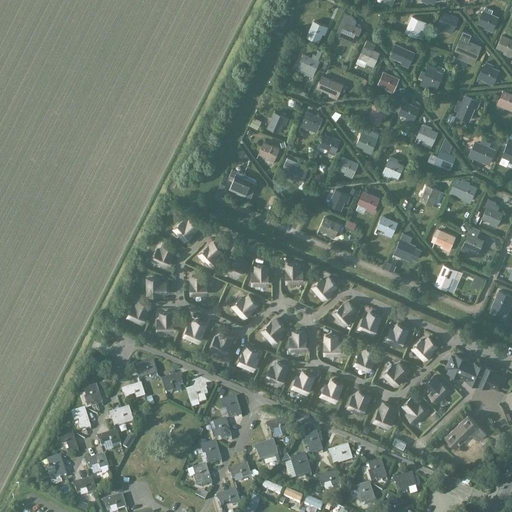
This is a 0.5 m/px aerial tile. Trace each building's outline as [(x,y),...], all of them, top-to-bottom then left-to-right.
[(485,26),(484,28),(492,32),(498,17),(482,9),(476,22),(485,26)] [(445,27),(444,29),(452,33),(458,17),(442,10),(437,23),(445,27)] [(344,12),(336,32),(340,33),(338,36),(354,43),(360,28),(354,25),(356,21),(352,16),(344,12)] [(420,29),(423,30),(426,22),(411,15),(404,32),(417,37),(420,29)] [(322,34),(324,35),(328,27),(312,20),(305,36),(318,42),(322,34)] [(462,32),(453,51),(465,56),(464,58),(474,63),(481,47),(467,41),(470,35),(462,32)] [(504,51),(503,53),(511,56),(511,53),(511,38),(501,34),(496,47),(504,51)] [(366,40),(359,57),(366,61),(365,63),(372,66),(373,66),(379,52),(372,49),(374,43),(366,40)] [(415,52),(395,43),(389,56),(401,62),(400,64),(408,67),(415,52)] [(312,53),(311,57),(303,53),(297,66),(313,73),(319,61),(320,60),(323,52),(317,50),(315,54),(312,53)] [(483,63),(477,77),(485,81),(493,85),(499,70),(492,67),(493,65),(486,62),(485,64),(483,63)] [(435,91),(443,73),(437,70),(437,67),(428,63),(425,71),(421,70),(418,77),(421,79),(419,84),(435,91)] [(399,77),(382,70),(377,83),(386,87),(385,89),(392,92),(399,77)] [(321,75),(316,87),(321,90),(329,94),(328,96),(336,100),(343,84),(327,77),(321,75)] [(511,93),(503,89),(496,104),(511,110),(511,93)] [(457,100),(454,109),(458,110),(456,115),(461,117),(468,121),(474,108),(473,107),(475,101),(479,102),(479,101),(465,95),(462,102),(457,100)] [(406,117),(405,119),(412,122),(419,107),(403,100),(398,113),(406,117)] [(373,103),(366,120),(379,124),(382,117),(385,117),(388,109),(373,103)] [(322,117),(306,110),(300,125),(316,132),(322,117)] [(283,125),(285,126),(288,118),(273,111),(266,127),(279,133),(283,125)] [(421,124),(415,137),(423,140),(421,143),(430,148),(437,131),(431,129),(432,126),(423,122),(422,124),(421,124)] [(361,131),(355,144),(363,148),(362,150),(371,154),(377,138),(379,134),(363,127),(361,131)] [(327,149),(326,151),(334,155),(340,140),(324,133),(319,146),(327,149)] [(445,136),(433,163),(449,170),(456,155),(448,152),(451,144),(445,136)] [(475,141),(468,157),(472,159),(474,155),(482,159),(483,158),(489,161),(488,164),(489,164),(495,150),(488,147),(490,143),(482,139),(480,144),(475,141)] [(511,142),(508,140),(501,156),(509,159),(508,162),(511,164),(511,142)] [(266,157),(265,159),(273,162),(279,148),(263,141),(257,153),(266,157)] [(345,172),(344,174),(352,177),(358,162),(342,155),(336,168),(345,172)] [(390,174),(390,176),(397,180),(404,165),(388,158),(382,170),(390,174)] [(307,169),(291,162),(286,175),(294,179),(293,181),(301,184),(307,169)] [(250,186),(249,185),(251,181),(243,177),(245,174),(232,169),(229,174),(233,176),(228,189),(244,196),(246,191),(248,191),(250,186)] [(461,198),(460,200),(469,204),(477,186),(469,183),(469,182),(461,178),(461,179),(455,177),(448,193),(461,198)] [(435,197),(437,198),(441,191),(426,184),(419,200),(431,206),(435,197)] [(344,201),(346,202),(349,195),(335,188),(328,204),(340,210),(344,201)] [(379,198),(364,191),(358,204),(366,207),(365,209),(373,213),(379,198)] [(487,198),(484,206),(486,207),(481,218),(489,222),(488,224),(496,227),(502,212),(497,210),(498,206),(494,204),(495,202),(487,198)] [(385,231),(383,234),(390,236),(396,222),(382,215),(376,227),(385,231)] [(326,232),(325,234),(333,238),(340,223),(323,216),(318,229),(326,232)] [(182,221),(174,228),(185,240),(193,232),(192,232),(197,227),(190,219),(184,224),(182,221)] [(467,234),(462,245),(469,249),(468,250),(477,254),(483,240),(476,237),(479,229),(470,225),(466,234),(467,234)] [(436,228),(430,240),(442,245),(441,247),(449,251),(455,236),(436,228)] [(402,233),(395,251),(403,254),(409,256),(408,260),(409,260),(415,246),(408,243),(411,237),(402,233)] [(207,246),(199,253),(209,265),(217,258),(215,255),(220,250),(213,242),(208,247),(207,246)] [(156,249),(152,259),(167,265),(171,256),(170,255),(173,248),(163,244),(160,251),(156,249)] [(229,259),(225,269),(240,275),(244,265),(240,264),(243,257),(233,253),(230,259),(229,259)] [(287,271),(286,271),(286,282),(302,282),(302,271),(298,271),(298,264),(287,264),(287,271)] [(452,277),(454,278),(457,270),(442,264),(434,284),(446,290),(452,277)] [(255,266),(255,273),(251,273),(252,284),(268,284),(267,273),(266,273),(266,266),(255,266)] [(206,293),(206,283),(202,283),(202,275),(191,275),(191,283),(190,283),(190,293),(206,293)] [(321,279),(312,286),(323,298),(331,291),(330,290),(336,285),(329,277),(323,282),(321,279)] [(158,294),(158,293),(166,293),(166,282),(158,282),(158,278),(147,278),(148,294),(158,294)] [(511,301),(511,295),(498,290),(489,312),(501,317),(504,312),(507,313),(511,301)] [(243,301),(240,298),(232,305),(243,317),(251,310),(250,309),(256,304),(248,296),(243,301)] [(132,306),(127,316),(142,322),(146,312),(145,312),(148,305),(138,301),(135,307),(132,306)] [(348,301),(342,306),(341,305),(333,312),(344,324),(352,317),(349,314),(355,309),(348,301)] [(157,331),(173,331),(173,320),(171,320),(171,312),(161,312),(161,320),(157,320),(157,331)] [(379,317),(369,312),(366,319),(363,317),(358,327),(373,334),(377,324),(376,323),(379,317)] [(270,322),(262,330),(272,342),(281,334),(278,331),(283,326),(276,318),(271,323),(270,322)] [(188,325),(183,335),(198,341),(202,331),(201,331),(204,324),(194,320),(191,327),(188,325)] [(390,329),(386,339),(400,346),(405,336),(404,335),(407,329),(397,324),(394,331),(390,329)] [(293,338),(289,338),(289,349),(305,349),(305,338),(304,338),(304,331),(293,331),(293,338)] [(215,337),(211,347),(225,353),(230,343),(228,343),(231,336),(221,332),(218,338),(215,337)] [(324,354),(340,353),(340,343),(336,343),(336,335),(325,335),(325,343),(324,343),(324,354)] [(420,340),(412,347),(424,359),(431,351),(431,350),(436,345),(428,337),(423,343),(420,340)] [(242,353),(238,363),(253,369),(257,359),(253,358),(256,351),(246,347),(243,353),(242,353)] [(358,354),(354,364),(369,370),(373,360),(372,360),(375,353),(365,348),(362,355),(358,354)] [(452,356),(448,366),(451,367),(449,373),(458,377),(459,376),(468,379),(467,381),(477,385),(478,383),(487,387),(489,384),(499,388),(503,378),(493,374),(495,370),(485,366),(484,367),(475,363),(474,366),(465,362),(466,359),(456,355),(455,357),(452,356)] [(135,371),(136,371),(138,379),(156,374),(153,361),(133,367),(135,371)] [(285,373),(283,373),(286,366),(277,362),(274,369),(270,367),(266,377),(280,383),(285,373)] [(401,376),(407,371),(399,363),(394,368),(391,366),(383,373),(395,385),(402,377),(401,376)] [(311,383),(310,382),(313,376),(303,371),(300,378),(296,376),(292,386),(306,393),(311,383)] [(182,379),(180,374),(161,380),(164,393),(173,390),(173,386),(179,384),(179,386),(183,384),(181,379),(182,379)] [(428,390),(426,392),(437,403),(450,390),(440,379),(439,380),(433,374),(422,385),(428,390)] [(339,391),(338,390),(341,384),(331,379),(328,386),(324,384),(320,394),(335,401),(339,391)] [(136,400),(145,398),(141,384),(121,390),(122,395),(123,394),(125,401),(128,399),(128,398),(135,396),(136,400)] [(207,389),(205,384),(185,391),(190,404),(198,401),(197,397),(203,394),(204,396),(208,395),(205,389),(207,389)] [(98,406),(102,405),(97,385),(83,389),(85,397),(84,398),(86,406),(91,405),(92,407),(97,405),(98,406)] [(368,396),(358,391),(355,398),(352,396),(347,406),(362,413),(366,403),(365,402),(368,396)] [(406,412),(404,413),(415,424),(428,412),(418,400),(417,401),(411,395),(400,406),(406,412)] [(235,396),(219,401),(222,410),(225,409),(228,419),(231,418),(237,416),(237,417),(241,415),(235,396)] [(378,408),(371,422),(389,429),(395,415),(392,414),(395,406),(382,400),(378,408)] [(110,418),(111,418),(114,426),(132,421),(128,408),(108,414),(110,418)] [(86,430),(90,428),(84,409),(71,413),(74,421),(78,420),(80,427),(79,428),(80,431),(85,429),(86,430)] [(456,448),(462,442),(470,434),(478,441),(486,433),(467,413),(444,437),(456,448)] [(232,438),(225,418),(212,423),(209,424),(213,440),(217,439),(218,441),(221,440),(221,441),(227,439),(227,440),(232,438)] [(281,434),(290,432),(285,418),(266,424),(267,428),(268,428),(270,435),(274,433),(273,432),(279,430),(281,434)] [(112,447),(121,444),(116,431),(97,437),(98,442),(99,441),(101,447),(105,446),(104,444),(110,443),(112,447)] [(74,453),(78,452),(72,432),(59,436),(62,445),(66,444),(68,450),(67,451),(68,454),(73,452),(74,453)] [(308,444),(310,451),(311,450),(311,454),(317,452),(318,453),(322,452),(316,432),(303,436),(306,445),(308,444)] [(256,451),(257,456),(259,461),(270,458),(270,457),(277,454),(273,441),(253,447),(255,452),(256,451)] [(221,461),(215,442),(200,447),(202,455),(205,454),(208,464),(210,464),(217,462),(221,461)] [(329,451),(330,456),(333,465),(342,462),(342,463),(351,461),(352,461),(347,446),(329,451)] [(104,455),(98,456),(85,461),(86,465),(87,465),(88,471),(92,470),(92,468),(98,466),(99,470),(108,468),(104,455)] [(290,462),(284,464),(289,481),(306,475),(306,476),(311,475),(305,456),(305,455),(300,456),(292,459),(289,460),(290,462)] [(60,456),(57,456),(46,460),(49,468),(54,467),(56,474),(54,475),(55,478),(61,476),(61,477),(66,475),(60,456)] [(367,473),(370,481),(375,479),(376,482),(382,480),(386,479),(380,460),(367,464),(370,472),(367,473)] [(205,464),(192,469),(193,469),(187,471),(189,478),(193,477),(196,486),(200,484),(201,486),(207,485),(207,486),(212,484),(205,464)] [(242,480),(251,477),(247,464),(227,470),(228,475),(229,475),(231,480),(234,479),(234,478),(241,475),(242,480)] [(332,487),(340,485),(336,472),(316,478),(318,483),(318,482),(321,488),(324,487),(323,485),(330,483),(332,487)] [(394,484),(398,494),(408,491),(407,489),(416,486),(412,473),(392,479),(393,484),(394,484)] [(87,494),(96,491),(92,478),(72,484),(74,489),(75,488),(77,494),(80,493),(79,492),(86,490),(87,494)] [(371,504),(375,502),(369,483),(356,487),(358,495),(356,495),(359,504),(364,502),(365,504),(370,503),(371,504)] [(231,506),(240,503),(235,490),(216,496),(217,501),(218,500),(220,507),(223,505),(223,504),(230,501),(231,506)] [(122,495),(102,501),(103,506),(105,505),(106,511),(110,510),(110,511),(117,511),(126,508),(122,495)] [(403,511),(400,499),(381,506),(382,510),(383,510),(383,511),(403,511)]
